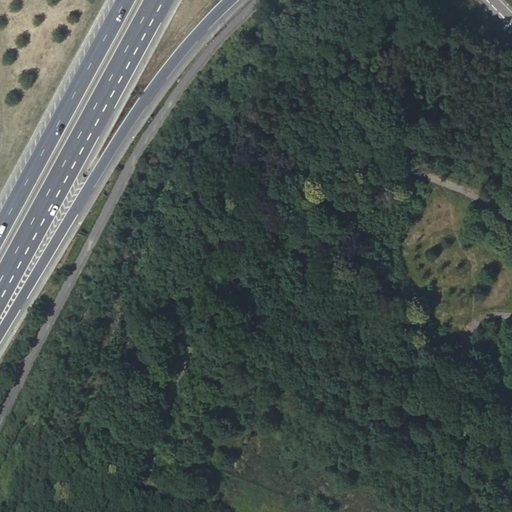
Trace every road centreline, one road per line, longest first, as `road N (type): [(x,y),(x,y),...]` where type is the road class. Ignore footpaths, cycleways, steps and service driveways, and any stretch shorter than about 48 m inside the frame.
road 1 (trunk): [(0,325),(121,133),(232,0)]
road 2 (trunk): [(0,282),(157,0)]
road 3 (trunk): [(122,0),(0,226)]
